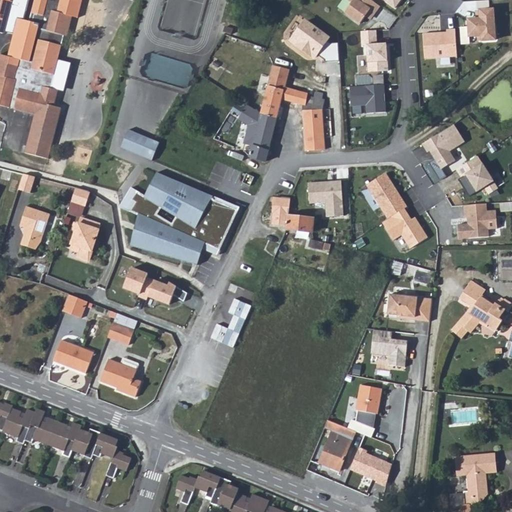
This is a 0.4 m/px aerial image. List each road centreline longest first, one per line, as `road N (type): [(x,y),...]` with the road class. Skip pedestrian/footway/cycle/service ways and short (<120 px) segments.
road 1 (residential): [(394,155),(265,170),(151,432)]
road 2 (tertiary): [(165,438),(344,511)]
road 3 (tertiary): [(0,374),(151,432)]
road 4 (residential): [(396,148),(409,93),(405,30),(426,0)]
road 5 (track): [(511,53),(433,126),(396,148)]
